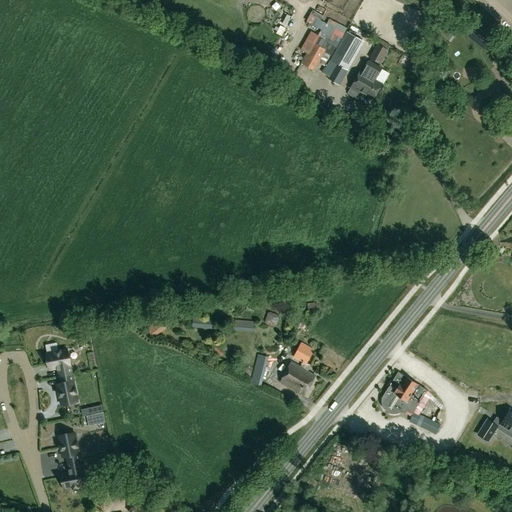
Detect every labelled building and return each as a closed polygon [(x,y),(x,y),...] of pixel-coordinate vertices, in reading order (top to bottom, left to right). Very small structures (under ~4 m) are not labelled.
[(423,13),(427,2),(421,0),(395,0),(395,1),(423,13)] [(310,14),(320,20),(323,15),(312,10),(310,14)] [(437,31),(448,41),(457,30),(446,21),(437,31)] [(314,43),(312,42),(300,63),(314,71),(318,63),(324,66),(342,33),(325,24),(314,43)] [(282,37),(286,29),(280,26),(276,34),(282,37)] [(339,85),(361,47),(360,47),(363,41),(346,32),(322,73),(329,76),(327,79),(339,85)] [(376,44),(369,58),(380,65),(389,50),(376,44)] [(373,100),(383,83),(376,79),(382,68),(368,60),(362,71),(360,70),(350,87),(365,96),(366,96),(373,100)] [(348,124),(349,122),(353,115),(347,112),(342,121),(348,124)] [(318,302),(307,304),(308,313),(320,311),(318,302)] [(279,316),(268,312),(265,323),(276,326),(279,316)] [(212,329),(213,319),(193,317),(192,327),(212,329)] [(166,328),(159,319),(146,328),(153,337),(166,328)] [(254,332),(255,321),(234,320),(234,331),(254,332)] [(306,364),(314,349),(301,342),(293,357),(306,364)] [(49,370),(57,368),(59,377),(72,374),(67,349),(46,354),(49,370)] [(258,354),(250,383),(261,386),(269,357),(258,354)] [(315,376),(291,362),(280,382),(304,395),(315,376)] [(382,396),(382,398),(382,400),(382,402),(383,406),(384,408),(385,410),(390,413),(392,413),(394,413),(399,412),(402,410),(404,412),(410,416),(413,411),(414,412),(419,414),(431,394),(427,390),(398,372),(392,381),(391,380),(388,385),(389,386),(382,396)] [(72,374),(59,377),(61,384),(57,385),(61,405),(77,402),(72,374)] [(476,396),(469,404),(475,408),(481,401),(476,396)] [(103,412),(102,406),(81,410),(83,416),(103,412)] [(487,420),(477,435),(488,441),(497,426),(499,428),(501,425),(509,430),(507,434),(511,437),(511,410),(511,409),(510,409),(509,410),(502,421),(496,418),(493,423),(487,420)] [(419,414),(414,412),(409,422),(435,434),(440,424),(419,414)] [(87,416),(89,426),(106,423),(104,413),(87,416)] [(74,433),(58,436),(62,457),(65,456),(67,464),(80,461),(74,433)] [(85,486),(80,461),(67,464),(69,472),(61,473),(64,490),(85,486)] [(147,511),(135,502),(128,511),(129,511),(147,511)]
